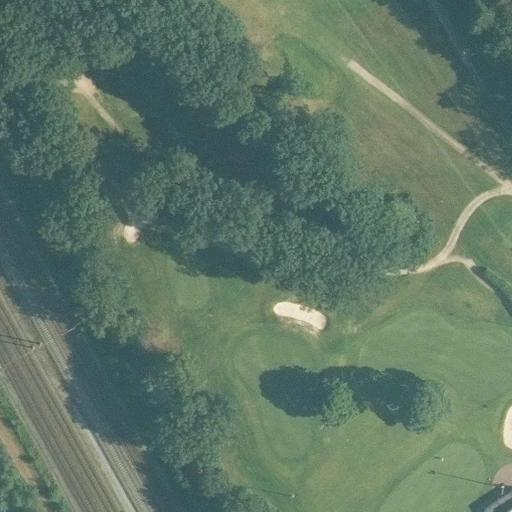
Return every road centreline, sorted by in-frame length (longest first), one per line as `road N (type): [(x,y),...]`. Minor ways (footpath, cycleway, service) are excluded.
road 1 (track): [(223,511),(0,117)]
road 2 (track): [(433,0),(511,151)]
